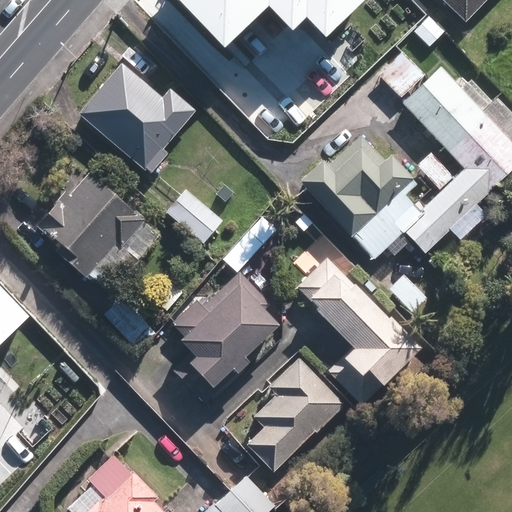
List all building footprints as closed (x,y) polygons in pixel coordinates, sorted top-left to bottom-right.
[(369,0),(177,0),(224,49),(268,7),(292,32),(309,16),(329,38),(369,0)] [(440,0),(464,23),(486,0),(440,0)] [(403,47),(411,54),(418,47),(426,55),(441,40),(427,23),(403,47)] [(392,47),(379,32),(353,57),(366,71),(392,47)] [(424,76),(401,51),(377,74),(401,98),(424,76)] [(122,63),(78,114),(149,175),(169,153),(163,148),(196,110),(170,88),(162,97),(122,63)] [(511,169),(511,142),(440,68),(402,104),(464,169),(418,213),(412,207),(414,205),(404,195),(416,183),(390,156),(384,162),(359,136),(328,166),(322,160),(299,181),(374,259),(386,248),(394,256),(410,241),(402,233),(405,230),(426,252),(449,229),(459,240),(485,215),(475,205),(511,169)] [(68,190),(36,224),(62,249),(59,252),(86,277),(117,244),(122,248),(129,239),(142,250),(155,235),(142,224),(146,220),(88,173),(70,193),(68,190)] [(223,221),(185,189),(165,214),(203,245),(223,221)] [(346,278),(326,259),(297,287),(316,307),(315,308),(352,346),(326,371),(361,407),(421,349),(389,316),(387,318),(347,277),(346,278)] [(428,298),(402,272),(387,287),(413,313),(428,298)] [(246,279),(179,341),(190,353),(173,369),(204,403),(217,392),(212,387),(233,368),(237,373),(250,361),(245,356),(278,325),(264,310),(269,304),(246,279)] [(0,341),(28,316),(0,285),(0,341)] [(154,330),(124,297),(104,316),(135,348),(154,330)] [(57,365),(39,347),(21,365),(39,383),(57,365)] [(246,444),(273,471),(315,431),(316,433),(345,405),(299,358),(269,387),(276,394),(253,417),(263,428),(246,444)] [(0,418),(19,399),(5,386),(0,391),(0,418)] [(103,495),(84,511),(164,511),(154,501),(159,497),(132,468),(129,470),(113,453),(87,478),(103,495)] [(267,511),(272,508),(267,503),(242,477),(204,511),(267,511)]
